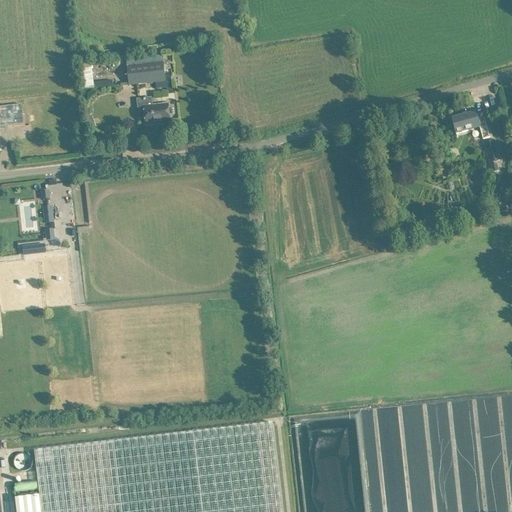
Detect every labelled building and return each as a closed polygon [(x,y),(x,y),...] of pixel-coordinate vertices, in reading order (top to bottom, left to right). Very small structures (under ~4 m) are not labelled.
[(167,91),(172,91),(171,74),(166,75),(163,55),(126,59),(129,85),(156,83),(157,89),(167,88),(167,91)] [(91,58),(78,60),(79,70),(92,68),(91,58)] [(93,76),(80,78),(82,89),(82,90),(94,89),(93,83),(93,76)] [(152,98),(137,100),(138,109),(144,109),(145,114),(146,124),(159,123),(160,124),(170,123),(169,113),(168,103),(153,105),(152,98)] [(27,115),(26,104),(0,107),(0,127),(25,124),(24,115),(27,115)] [(480,128),(483,140),(490,138),(486,123),(483,113),(477,115),(476,112),(452,119),(456,134),(480,128)] [(90,118),(85,120),(89,130),(94,128),(90,118)] [(492,172),(499,170),(497,164),(494,165),(493,162),(500,160),(495,139),(484,143),(492,172)] [(440,151),(432,154),(435,161),(442,158),(440,151)] [(86,198),(78,199),(80,222),(88,221),(86,198)] [(46,224),(50,223),(54,223),(52,206),(44,207),(45,213),(46,224)] [(283,511),(273,424),(194,433),(44,450),(34,451),(39,496),(15,499),(16,511),(283,511)]
